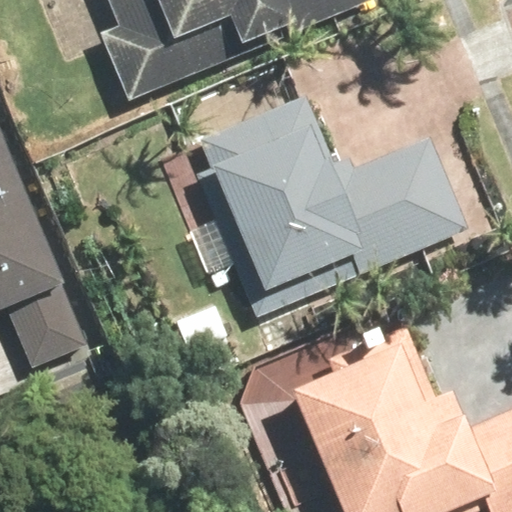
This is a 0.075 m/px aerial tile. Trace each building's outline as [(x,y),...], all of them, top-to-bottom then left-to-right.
[(97,0),(107,25),(85,33),(112,106),(361,13),(356,0),(97,0)] [(304,103),(188,149),(186,150),(257,330),(480,241),(437,134),(332,175),(304,103)] [(25,374),(82,349),(0,165),(0,321),(1,321),(25,374)] [(215,299),(166,324),(185,361),(234,337),(215,299)] [(511,511),(511,415),(452,439),(410,333),(328,366),(333,378),(276,401),(319,511),(511,511)]
